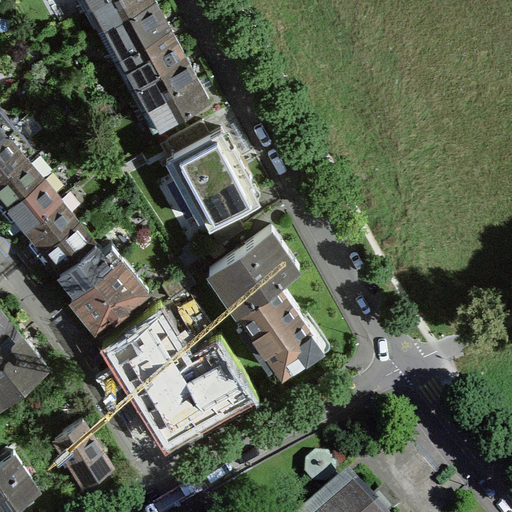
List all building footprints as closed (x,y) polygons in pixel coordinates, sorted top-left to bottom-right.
[(97,0),(94,2),(106,23),(147,0),(97,0)] [(147,0),(106,23),(122,52),(170,25),(160,7),(156,0),(147,0)] [(170,25),(122,52),(137,81),(186,54),(177,38),(170,25)] [(186,54),(137,81),(149,102),(197,76),(191,64),(186,54)] [(203,85),(197,76),(149,102),(161,124),(209,97),(203,85)] [(0,134),(14,123),(0,104),(0,134)] [(187,177),(180,181),(183,185),(189,182),(220,240),(244,223),(235,207),(259,194),(249,177),(252,176),(238,151),(233,141),(230,142),(221,125),(210,131),(203,118),(166,138),(187,177)] [(0,174),(26,153),(34,147),(15,123),(14,123),(0,134),(0,174)] [(26,153),(0,174),(0,192),(0,193),(0,192),(0,203),(3,207),(44,174),(26,153)] [(20,217),(26,224),(61,196),(44,174),(3,207),(11,218),(17,213),(20,217)] [(35,235),(29,240),(38,250),(78,217),(61,196),(26,224),(32,231),(35,235)] [(96,238),(78,217),(38,250),(46,260),(52,256),(55,261),(61,267),(96,238)] [(209,265),(238,306),(279,277),(299,263),(282,238),(271,222),(209,265)] [(64,283),(72,293),(115,258),(122,253),(112,240),(103,247),(96,238),(61,267),(66,273),(70,278),(64,283)] [(191,245),(178,254),(185,264),(198,255),(191,245)] [(115,313),(142,291),(115,258),(72,293),(80,302),(96,322),(111,309),(115,313)] [(186,266),(163,284),(172,297),(196,281),(186,266)] [(324,341),(279,277),(238,306),(282,370),(295,361),(324,341)] [(0,349),(22,331),(5,310),(0,303),(0,349)] [(219,336),(218,336),(218,337),(188,353),(177,334),(176,333),(160,306),(110,341),(134,379),(168,433),(170,433),(185,423),(187,426),(204,416),(203,413),(219,404),(220,403),(217,398),(231,390),(234,396),(250,387),(251,387),(219,336)] [(22,331),(0,349),(0,398),(1,400),(48,362),(32,342),(22,331)] [(82,416),(55,433),(84,479),(90,476),(112,462),(82,416)] [(0,511),(8,507),(39,486),(14,448),(0,457),(0,511)] [(383,511),(378,506),(372,498),(368,502),(356,487),(357,486),(348,477),(341,483),(333,473),(334,462),(327,454),(316,453),(308,460),(307,471),(314,479),(325,480),(334,489),(307,511),(383,511)]
